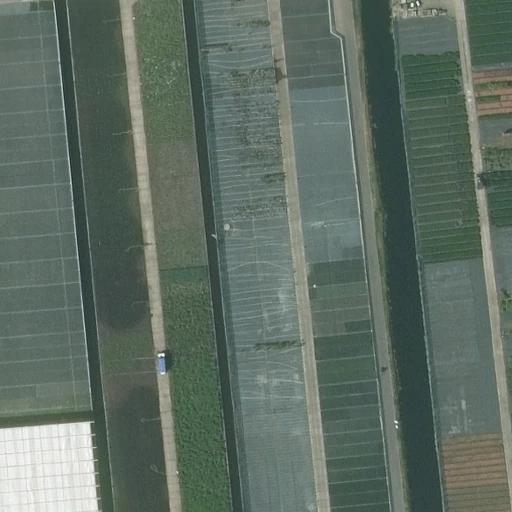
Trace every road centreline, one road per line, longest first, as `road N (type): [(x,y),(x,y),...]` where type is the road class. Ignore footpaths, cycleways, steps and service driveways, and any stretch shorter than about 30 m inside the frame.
road 1 (unclassified): [(395,511),(342,0)]
road 2 (track): [(323,511),(272,0)]
road 3 (track): [(174,511),(125,0)]
road 4 (track): [(511,488),(457,0)]
